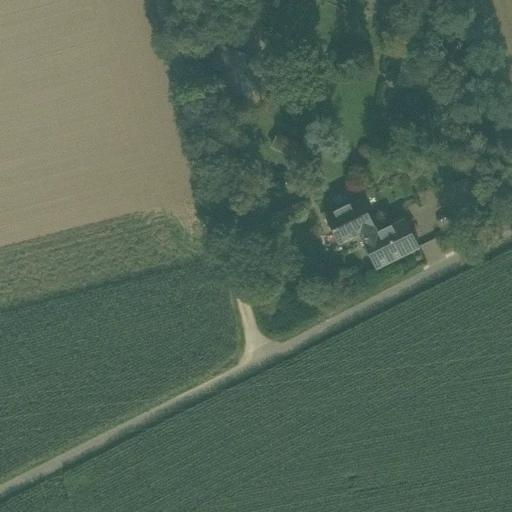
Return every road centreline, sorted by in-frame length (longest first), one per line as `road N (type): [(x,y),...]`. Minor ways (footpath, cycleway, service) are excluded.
road 1 (unclassified): [(160,0),(260,358)]
road 2 (unclassified): [(0,493),(260,358)]
road 3 (unclassified): [(260,358),(511,231)]
